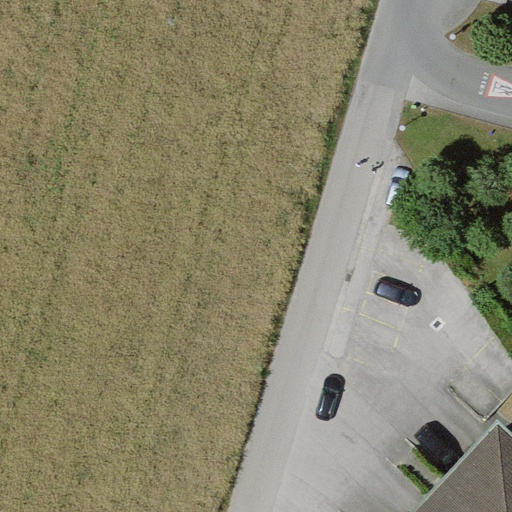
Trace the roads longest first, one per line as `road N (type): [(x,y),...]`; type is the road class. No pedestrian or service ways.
road 1 (residential): [(249,511),(387,53)]
road 2 (residential): [(387,53),(511,91)]
